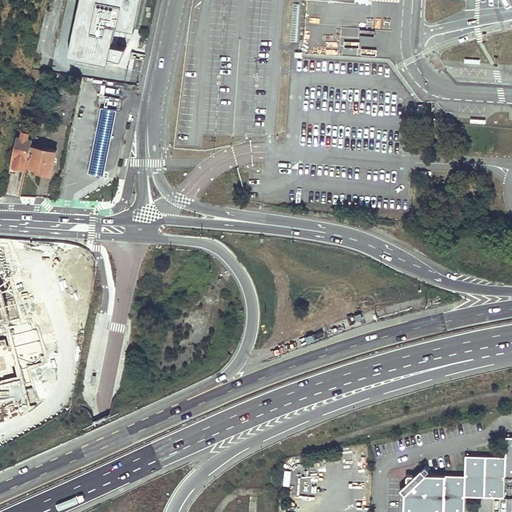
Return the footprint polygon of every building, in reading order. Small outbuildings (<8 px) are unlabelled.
[(145,0),(85,0),(75,47),(116,57),(124,17),(141,21),(145,0)] [(73,109),(66,107),(63,123),(69,124),(73,109)] [(117,110),(101,107),(90,160),(106,164),(117,110)] [(18,135),(12,173),(16,174),(17,170),(14,170),(15,167),(26,169),(28,160),(32,160),(36,139),(30,138),(31,133),(23,131),(22,136),(18,135)] [(41,134),(38,134),(30,173),(34,174),(34,171),(54,175),(59,151),(42,148),(43,142),(39,142),(41,134)] [(511,438),(505,438),(504,459),(463,457),(463,478),(425,476),(421,471),(418,476),(420,478),(415,483),(413,480),(410,477),(406,477),(405,480),(409,484),(411,486),(406,491),(405,488),(400,490),(404,495),(403,511),(464,511),(465,498),(511,499),(511,438)]
